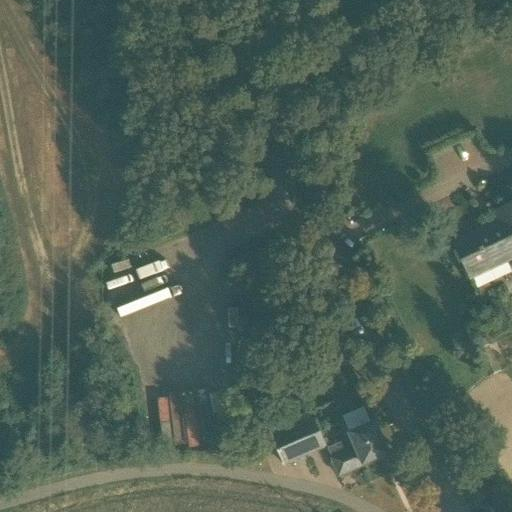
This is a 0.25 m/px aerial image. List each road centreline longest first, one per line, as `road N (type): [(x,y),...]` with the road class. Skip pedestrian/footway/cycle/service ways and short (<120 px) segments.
road 1 (residential): [(452,511),(209,0)]
road 2 (track): [(0,360),(33,326),(93,207),(94,146),(27,59),(0,39)]
road 3 (residential): [(374,511),(305,486),(228,472),(97,476),(0,504)]
road 4 (track): [(47,298),(0,59)]
